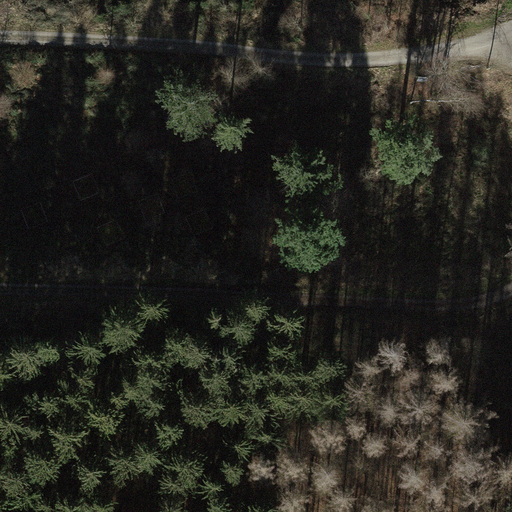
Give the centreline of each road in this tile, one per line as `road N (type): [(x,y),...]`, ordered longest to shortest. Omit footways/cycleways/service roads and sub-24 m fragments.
road 1 (track): [(0,279),(160,280),(479,300),(511,287)]
road 2 (track): [(511,44),(376,54),(241,40),(0,39)]
